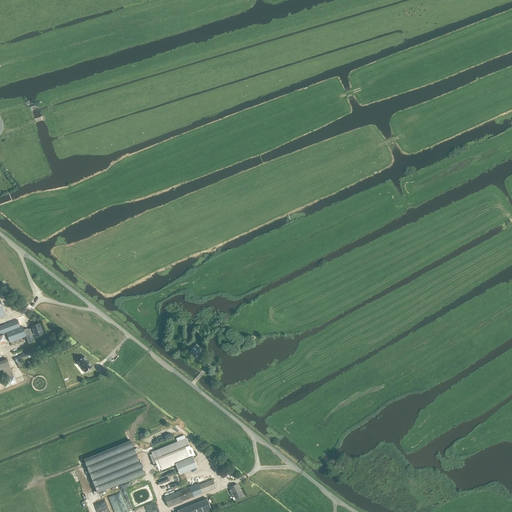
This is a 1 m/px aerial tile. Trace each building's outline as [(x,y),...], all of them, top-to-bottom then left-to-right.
[(18,321),(0,327),(0,335),(2,334),(6,333),(10,342),(26,337),(29,346),(33,344),(30,336),(34,335),(35,337),(38,336),(40,336),(41,335),(42,334),(43,334),(39,324),(31,327),(32,328),(27,330),(27,329),(23,330),(22,326),(20,327),(18,321)] [(196,344),(188,354),(196,361),(203,353),(204,351),(196,344)] [(21,362),(20,361),(29,358),(35,355),(33,349),(25,352),(25,353),(19,356),(18,357),(15,358),(18,367),(22,366),(21,362)] [(85,372),(92,367),(84,356),(77,362),(85,372)] [(0,380),(4,379),(13,375),(7,359),(0,361),(0,380)] [(102,376),(106,372),(101,366),(97,369),(102,376)] [(14,376),(8,378),(10,385),(16,382),(14,376)] [(63,378),(66,385),(75,382),(74,378),(70,380),(68,376),(63,378)] [(152,454),(149,454),(153,463),(155,462),(159,472),(176,465),(180,475),(197,468),(192,457),(194,456),(191,447),(190,448),(186,438),(185,438),(184,435),(176,439),(177,442),(151,452),(152,454)] [(130,441),(83,460),(97,493),(144,474),(130,441)] [(201,483),(209,480),(206,470),(203,471),(204,476),(199,478),(201,483)] [(213,479),(198,485),(198,483),(190,487),(164,497),(168,508),(194,497),(202,494),(216,488),(213,479)] [(243,497),(237,484),(230,488),(231,490),(229,491),(232,497),(233,496),(235,500),(243,497)] [(122,511),(130,509),(123,490),(114,493),(118,505),(119,504),(122,511)] [(206,499),(177,511),(205,511),(211,510),(206,499)] [(155,511),(153,503),(134,508),(135,511),(155,511)]
